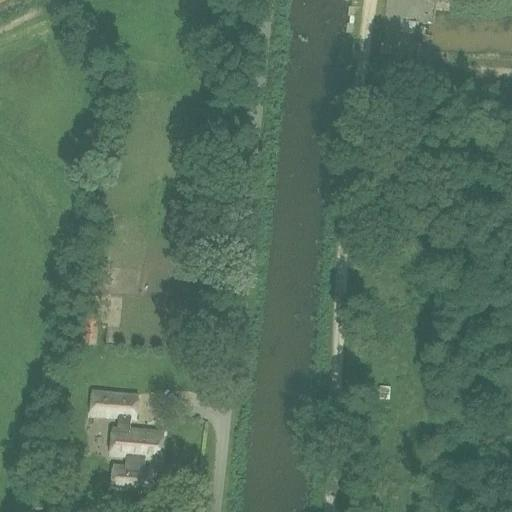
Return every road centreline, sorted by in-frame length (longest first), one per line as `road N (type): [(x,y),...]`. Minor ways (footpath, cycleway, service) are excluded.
road 1 (track): [(328,511),(344,220),(368,0)]
road 2 (unclassified): [(215,511),(228,388)]
